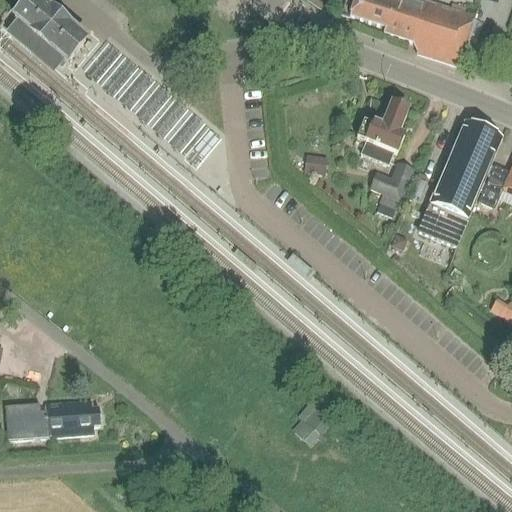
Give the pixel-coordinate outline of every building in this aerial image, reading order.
[(459,71),(476,20),(416,0),(357,0),(351,20),(385,32),(383,37),(412,46),(418,57),(459,71)] [(15,23),(65,65),(83,44),(33,2),(15,23)] [(399,137),(408,113),(392,106),(382,130),(373,126),(373,128),(363,124),(356,140),(368,145),(363,157),(392,168),(403,138),(399,137)] [(209,156),(221,142),(195,122),(184,137),(209,156)] [(502,143),(495,140),(466,127),(418,235),(454,251),(502,143)] [(323,178),(325,162),(305,160),(303,176),(323,178)] [(401,208),(414,175),(397,168),(390,183),(375,177),(368,194),(401,208)] [(511,177),(497,171),(481,207),(496,214),(504,195),(511,198),(511,177)] [(379,211),(376,218),(390,224),(393,216),(379,211)] [(455,271),(447,282),(457,289),(459,286),(463,289),(468,283),(463,280),(464,278),(455,271)] [(490,313),(511,326),(511,305),(510,305),(507,309),(497,303),(490,313)] [(302,423),(320,438),(330,426),(329,424),(321,418),(326,412),(317,404),(316,406),(312,411),(302,423)] [(39,408),(5,411),(8,444),(48,441),(46,415),(40,415),(39,408)] [(46,410),(46,415),(48,441),(91,438),(90,430),(99,430),(98,411),(90,411),(89,408),(46,410)] [(329,424),(334,418),(326,412),(321,418),(329,424)] [(292,434),(311,449),(320,438),(302,423),(292,434)]
